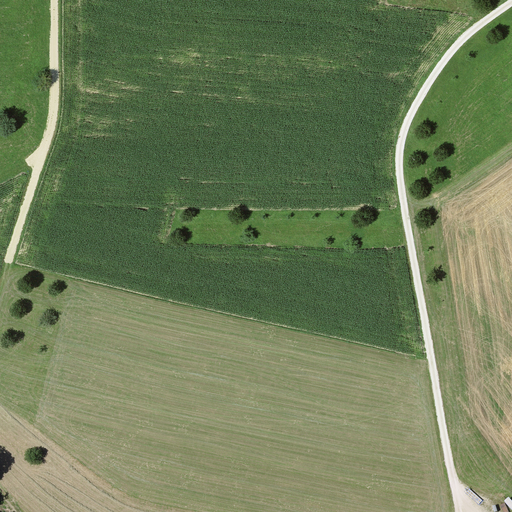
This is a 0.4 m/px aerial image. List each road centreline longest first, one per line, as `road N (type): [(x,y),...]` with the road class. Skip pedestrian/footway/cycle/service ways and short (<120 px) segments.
road 1 (track): [(511,1),(443,58),(398,160),(458,511)]
road 2 (track): [(56,0),(54,109),(0,291)]
